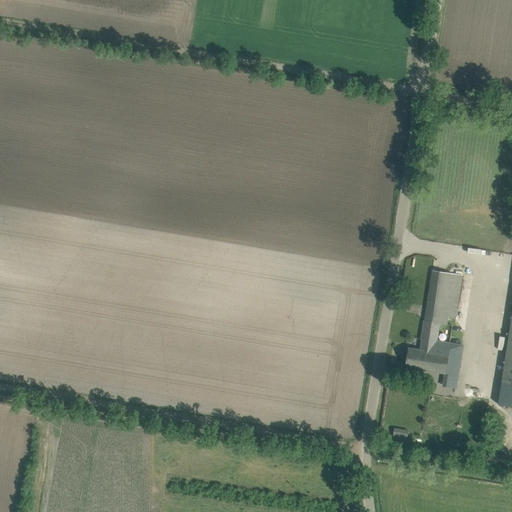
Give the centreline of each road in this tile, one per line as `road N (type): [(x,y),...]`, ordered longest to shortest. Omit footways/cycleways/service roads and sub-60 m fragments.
road 1 (track): [(0,23),(511,108)]
road 2 (track): [(365,447),(0,386)]
road 3 (tertiary): [(421,94),(365,447)]
